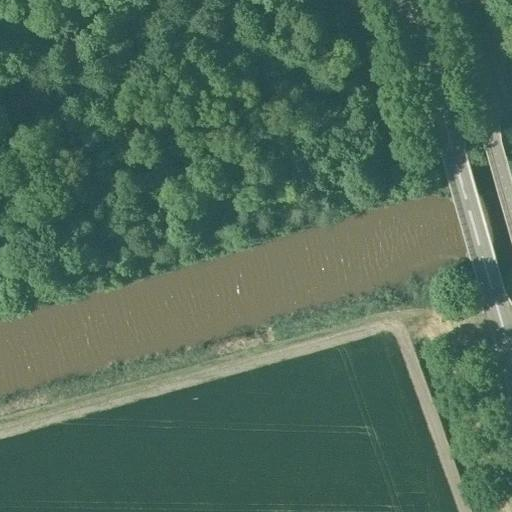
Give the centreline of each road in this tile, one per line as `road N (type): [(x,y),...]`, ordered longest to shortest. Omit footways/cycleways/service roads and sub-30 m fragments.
road 1 (secondary): [(511,365),(408,0)]
road 2 (track): [(0,145),(210,0)]
road 3 (track): [(348,0),(383,157)]
